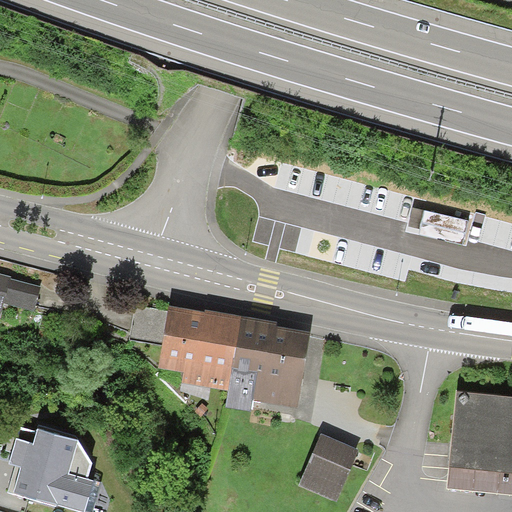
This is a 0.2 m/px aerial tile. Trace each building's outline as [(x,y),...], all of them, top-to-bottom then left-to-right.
[(469,223),(425,212),(419,236),(463,247),(469,223)] [(0,274),(0,319),(4,305),(10,280),(11,278),(0,274)] [(41,288),(10,280),(4,305),(35,313),(41,288)] [(163,347),(169,312),(137,306),(131,342),(163,347)] [(228,394),(241,319),(215,314),(205,312),(204,315),(169,309),(169,312),(163,347),(158,371),(185,376),(183,386),(228,394)] [(264,323),(241,319),(228,394),(225,410),(251,415),(253,403),(298,411),(310,335),(275,329),(276,325),(264,323)] [(511,400),(455,395),(448,489),(511,495),(511,400)] [(76,446),(39,435),(35,450),(30,448),(16,495),(72,511),(78,511),(87,485),(66,479),(76,446)] [(321,436),(299,487),(337,503),(359,452),(321,436)]
